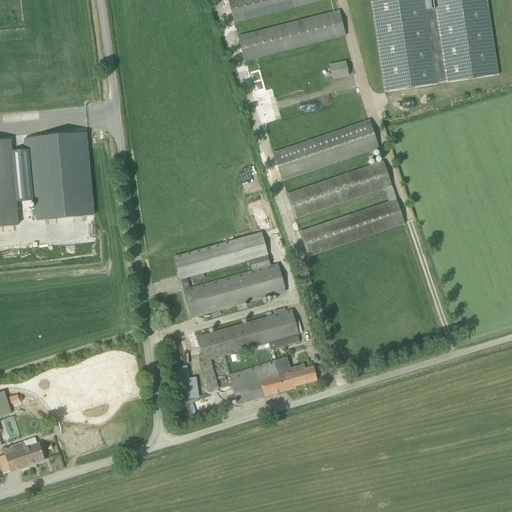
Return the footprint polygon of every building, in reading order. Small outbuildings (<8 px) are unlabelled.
[(228,0),(234,24),(328,0),(228,0)] [(370,0),(384,92),(437,85),(437,83),(445,82),(446,83),(498,75),(486,0),(370,0)] [(245,63),(346,37),(339,10),(238,37),(245,63)] [(349,77),(346,62),(329,65),(332,80),(349,77)] [(369,121),(272,153),(282,183),(379,150),(369,121)] [(86,134),(28,139),(29,150),(34,201),(36,221),(94,216),(86,134)] [(9,141),(0,141),(0,227),(18,226),(15,203),(10,152),(9,141)] [(24,150),(10,152),(15,203),(34,201),(29,150),(24,150)] [(388,202),(299,233),(308,259),(405,225),(383,162),(286,195),(295,221),(384,190),(388,202)] [(191,319),(285,292),(278,265),(270,267),(261,234),(174,258),(191,319)] [(59,251),(0,254),(0,267),(60,263),(59,251)] [(217,390),(210,361),(268,344),(270,351),(299,343),(297,336),(299,336),(292,310),(285,312),(285,309),(272,312),(274,317),(196,338),(203,362),(200,363),(208,392),(217,390)] [(312,368),(304,370),(303,365),(290,369),(287,358),(229,376),(237,405),(295,389),(294,387),(316,381),(312,368)] [(185,367),(171,369),(176,401),(184,400),(183,398),(197,397),(195,378),(187,379),(185,367)] [(35,410),(33,415),(40,418),(43,413),(35,410)] [(5,456),(0,457),(0,465),(3,475),(44,461),(40,451),(38,444),(36,444),(35,439),(23,443),(3,449),(5,456)]
